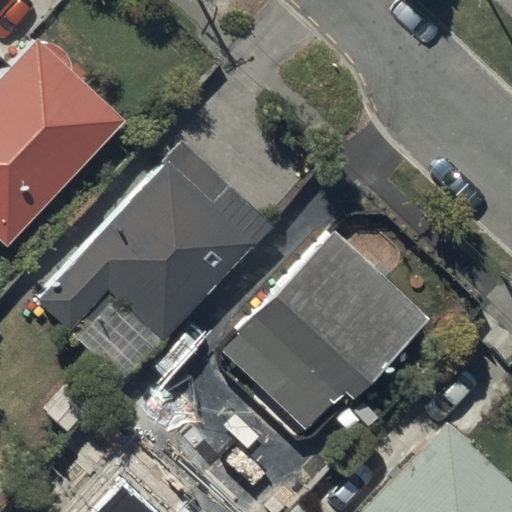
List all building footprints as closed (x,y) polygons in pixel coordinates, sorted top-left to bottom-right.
[(0,234),(117,110),(30,27),(0,59),(0,234)] [(176,134),(26,295),(107,371),(146,328),(158,339),(268,220),(176,134)] [(323,222),(213,342),(302,425),(352,371),(364,382),(425,317),(323,222)] [(511,511),(511,481),(441,415),(349,511),(511,511)] [(268,417),(217,469),(259,509),(310,458),(268,417)] [(124,511),(127,509),(62,450),(4,511),(124,511)] [(303,511),(292,501),(282,511),(303,511)]
